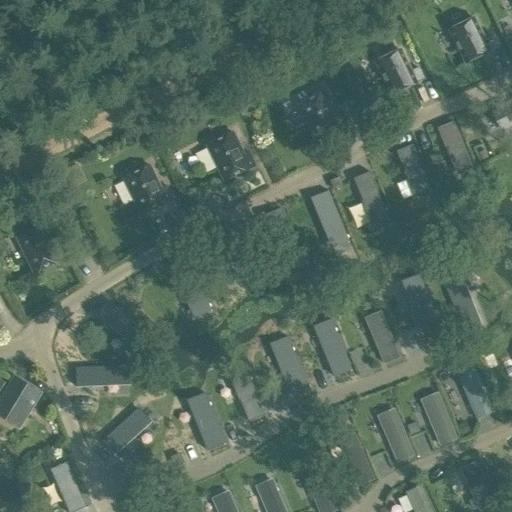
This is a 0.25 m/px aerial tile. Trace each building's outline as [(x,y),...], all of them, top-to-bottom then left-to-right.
[(496,44),(491,33),(486,36),(473,13),(448,26),(447,27),(466,63),(493,49),(491,46),(496,44)] [(423,77),(417,67),(412,69),(399,46),(375,59),(373,60),(393,96),(419,82),(418,80),(423,77)] [(326,92),(299,105),(317,140),(343,127),(343,126),(348,124),(343,113),(337,116),(326,92)] [(511,104),(504,108),(492,114),(501,132),(511,126),(511,104)] [(454,121),(438,128),(443,140),(448,151),(453,163),(458,175),(474,168),(469,156),(464,144),(459,133),(454,121)] [(234,133),(207,146),(223,182),(251,168),(256,165),(251,154),(245,157),(234,133)] [(426,179),(422,167),(417,156),(413,145),(397,152),(401,163),(406,174),(411,186),(415,197),(431,190),(426,179)] [(151,166),(124,179),(141,214),(168,201),(167,200),(173,198),(167,187),(162,189),(151,166)] [(389,217),(382,202),(376,187),(370,173),(369,172),(354,179),(355,180),(361,193),(367,208),(374,224),(389,217)] [(331,181),(335,190),(343,187),(339,177),(331,181)] [(345,229),(340,217),(335,204),(329,191),(311,199),(312,201),(317,213),(322,225),(327,237),(333,250),(350,242),(345,229)] [(297,246),(292,233),(287,221),(282,209),(264,216),(269,229),(275,242),(280,254),(285,267),(303,259),(303,258),(297,246)] [(134,225),(147,257),(167,248),(160,232),(170,228),(164,213),(134,225)] [(42,225),(13,239),(31,276),(39,273),(41,273),(42,272),(43,271),(52,266),(53,267),(55,267),(56,266),(56,264),(66,259),(59,246),(53,248),(42,225)] [(253,268),(247,256),(242,243),(237,231),(219,239),(224,250),(229,262),(234,274),(239,285),(241,289),(259,282),(258,280),(253,268)] [(206,299),(201,287),(195,274),(189,262),(172,270),(179,284),(185,299),(192,313),(193,316),(195,319),(212,312),(206,299)] [(476,311),(471,298),(465,284),(460,271),(442,278),(447,292),(453,305),(459,319),(464,332),(482,325),(476,311)] [(435,312),(431,300),(426,288),(421,276),(403,284),(407,294),(411,304),(416,318),(422,332),(440,324),(435,312)] [(138,325),(128,317),(119,310),(109,302),(98,315),(108,324),(119,333),(129,341),(140,350),(151,336),(147,333),(138,325)] [(397,346),(392,335),(387,324),(383,313),(367,319),(372,330),(377,342),(381,353),(386,364),(388,363),(401,357),(397,346)] [(347,358),(342,345),(337,333),(332,320),(323,324),(315,327),(320,340),(325,352),(330,364),(335,377),(352,370),(347,358)] [(303,375),(298,363),(293,350),(288,338),(271,345),(276,357),(281,369),(286,382),(291,394),(297,392),(308,388),(303,375)] [(132,384),(131,365),(117,366),(104,367),(90,368),(76,368),(77,383),(77,387),(90,386),(102,385),(114,385),(132,384)] [(261,403),(256,391),(251,378),(246,366),(229,373),(234,385),(239,398),(244,410),(249,423),(266,416),(261,403)] [(493,410),(489,399),(484,388),(479,377),(474,366),(470,368),(458,373),(463,384),(468,395),(472,406),(477,418),(493,410)] [(12,376),(0,396),(0,419),(18,431),(41,393),(12,376)] [(220,431),(215,419),(211,407),(206,394),(189,401),(193,413),(198,426),(203,438),(208,451),(209,451),(210,450),(225,444),(220,431)] [(452,428),(448,417),(443,405),(438,394),(422,401),(427,413),(431,424),(436,435),(441,446),(457,439),(452,428)] [(133,438),(142,429),(151,420),(138,407),(129,416),(120,425),(111,433),(103,442),(115,455),(124,446),(133,438)] [(410,443),(405,432),(401,421),(396,410),(380,417),(384,428),(389,439),(394,450),(399,461),(415,454),(410,443)] [(420,432),(416,423),(408,426),(411,435),(420,432)] [(466,423),(459,426),(462,435),(470,432),(466,423)] [(356,435),(340,442),(345,453),(350,464),(354,475),(359,486),(375,479),(371,468),(366,457),(361,446),(356,435)] [(132,466),(138,459),(132,453),(126,459),(132,466)] [(493,496),(488,485),(483,474),(477,463),(463,470),(467,480),(472,489),(476,499),(471,501),(475,509),(480,507),(481,511),(487,511),(498,507),(493,496)] [(333,498),(329,487),(324,476),(319,465),(303,473),(308,484),(312,495),(317,506),(319,511),(332,511),(338,510),(333,498)] [(81,496),(75,482),(69,468),(54,474),(60,488),(66,503),(69,511),(83,511),(87,511),(81,496)] [(286,511),(283,502),(278,491),(273,480),(272,481),(257,487),(262,498),(267,509),(267,511),(286,511)] [(424,487),(408,494),(413,505),(416,511),(434,511),(430,500),(424,487)] [(238,511),(234,503),(230,492),(228,493),(213,499),(218,510),(218,511),(238,511)]
